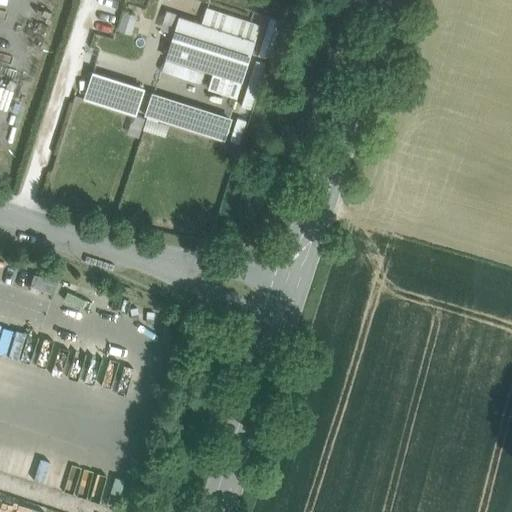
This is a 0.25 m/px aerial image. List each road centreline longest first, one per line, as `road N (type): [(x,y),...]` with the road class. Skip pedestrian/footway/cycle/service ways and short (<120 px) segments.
road 1 (secondary): [(283,304),(390,0)]
road 2 (unclassified): [(283,304),(0,211)]
road 3 (secondary): [(218,511),(283,304)]
